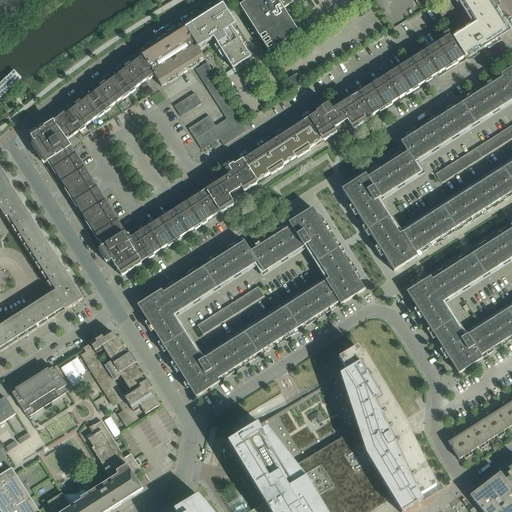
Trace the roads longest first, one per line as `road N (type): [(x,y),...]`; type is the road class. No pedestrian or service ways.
road 1 (residential): [(187,423),(366,305),(392,308),(409,324),(439,375),(439,409)]
road 2 (residential): [(204,0),(101,62),(4,139)]
road 3 (residential): [(112,311),(4,139)]
road 4 (residential): [(112,311),(233,234)]
road 5 (residential): [(396,125),(511,43)]
road 6 (residential): [(187,423),(112,311)]
road 7 (residential): [(0,383),(112,311)]
